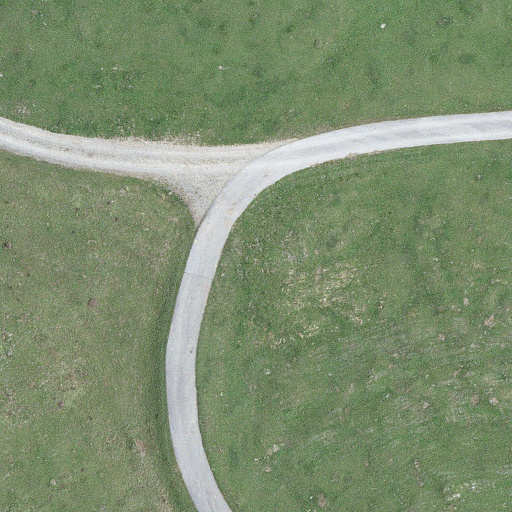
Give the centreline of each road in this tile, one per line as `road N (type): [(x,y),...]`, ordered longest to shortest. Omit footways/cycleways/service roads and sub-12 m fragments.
road 1 (track): [(222,175),(186,346),(214,511)]
road 2 (track): [(511,146),(352,148),(222,175)]
road 3 (track): [(222,175),(0,145)]
